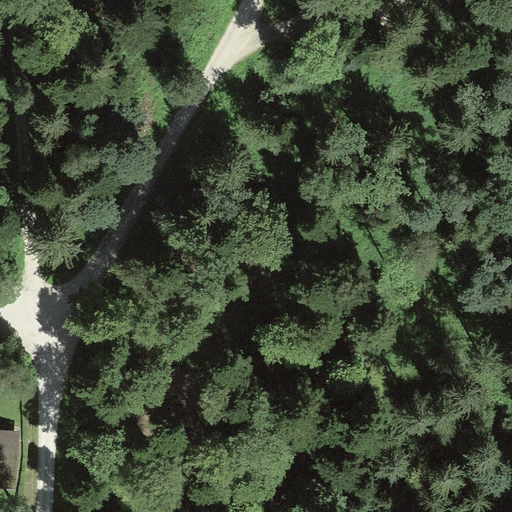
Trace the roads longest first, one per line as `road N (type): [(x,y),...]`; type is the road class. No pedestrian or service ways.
road 1 (track): [(42,318),(83,283),(251,0)]
road 2 (track): [(42,318),(13,0)]
road 3 (track): [(41,511),(42,318)]
road 4 (track): [(213,67),(341,0)]
